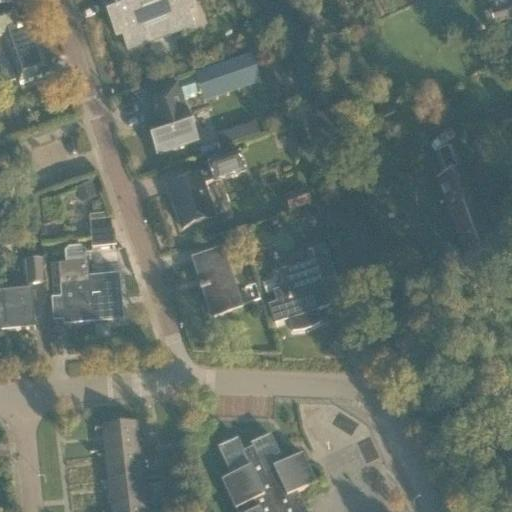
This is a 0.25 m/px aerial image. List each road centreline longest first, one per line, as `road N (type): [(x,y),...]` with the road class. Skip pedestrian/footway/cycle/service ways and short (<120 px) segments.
road 1 (unclassified): [(187,384),(58,0)]
road 2 (tertiary): [(431,511),(369,392),(187,384)]
road 3 (tertiary): [(187,384),(21,397)]
